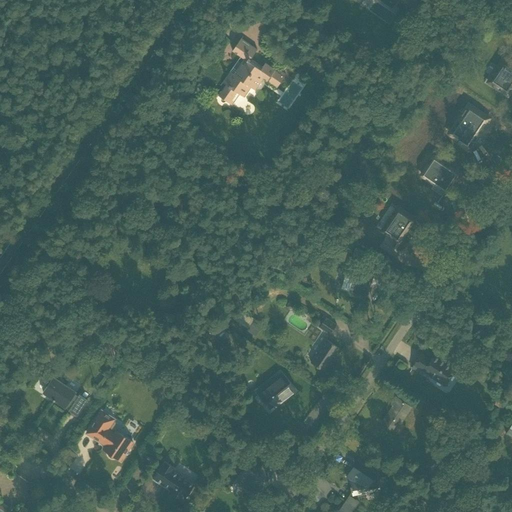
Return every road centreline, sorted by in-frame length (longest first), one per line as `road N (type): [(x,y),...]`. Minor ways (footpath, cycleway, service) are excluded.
road 1 (residential): [(182,0),(0,261)]
road 2 (residential): [(279,511),(414,315)]
road 3 (residential): [(414,315),(511,168)]
road 4 (residential): [(101,511),(0,442)]
